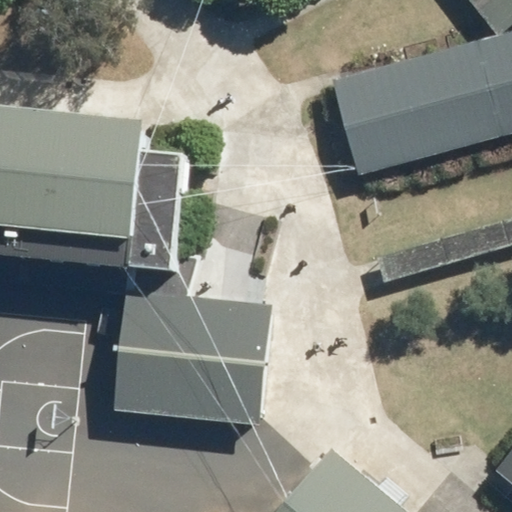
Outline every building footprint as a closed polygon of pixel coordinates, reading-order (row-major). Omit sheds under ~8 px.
[(511,26),(511,0),(469,0),(499,37),(511,26)] [(511,35),(338,83),(363,175),(511,134),(511,35)] [(0,222),(140,237),(151,124),(0,108),(0,222)] [(272,304),(127,293),(117,413),(263,424),(272,304)] [(511,446),(487,476),(511,496),(511,446)] [(407,511),(329,448),(276,511),(407,511)]
